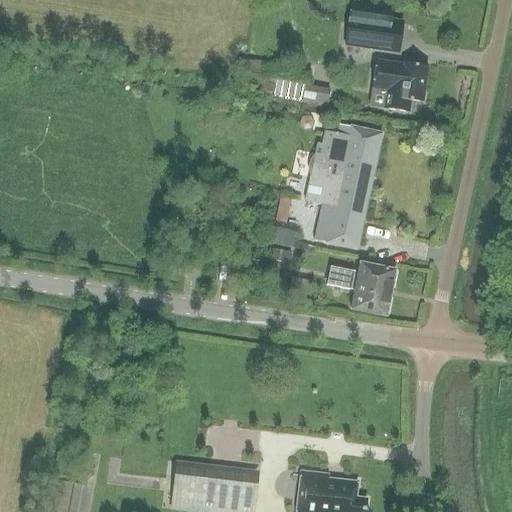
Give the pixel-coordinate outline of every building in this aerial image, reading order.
[(374,0),(351,0),(345,46),(399,54),(403,22),(391,21),(394,3),(374,0)] [(239,61),(235,85),(276,92),(280,67),(239,61)] [(423,103),(428,67),(403,63),(403,65),(377,61),(372,89),(390,92),(388,109),(386,109),(386,110),(410,113),(411,102),(423,103)] [(315,242),(357,252),(382,134),(351,127),(350,129),(339,127),(337,137),(325,134),(322,147),(318,146),(316,156),(310,161),(308,169),(311,177),(306,202),(323,206),(315,242)] [(297,228),(276,223),(272,244),(293,249),(297,228)] [(287,264),(290,252),(271,248),(268,260),(287,264)] [(386,317),(395,271),(360,264),(357,277),(354,277),(355,273),(331,269),(327,287),(355,292),(351,311),(386,317)] [(290,293),(306,298),(311,283),(295,277),(290,293)] [(188,511),(250,511),(254,479),(178,470),(173,510),(188,511)] [(356,499),(357,484),(325,480),(325,476),(301,473),(296,511),(365,511),(367,500),(356,499)]
